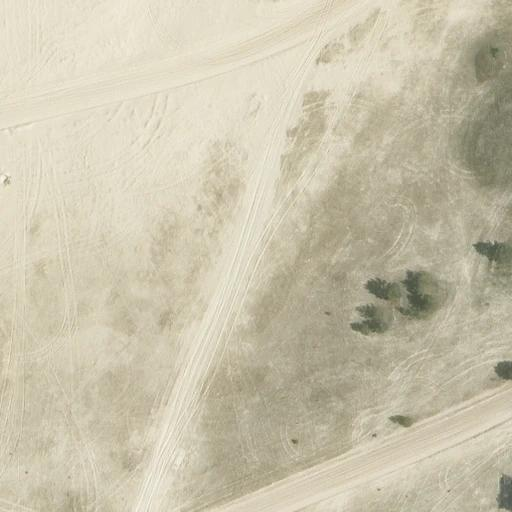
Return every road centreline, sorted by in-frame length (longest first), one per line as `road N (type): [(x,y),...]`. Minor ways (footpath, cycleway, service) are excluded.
road 1 (track): [(337,0),(300,27),(151,72),(0,97)]
road 2 (track): [(254,511),(511,399)]
